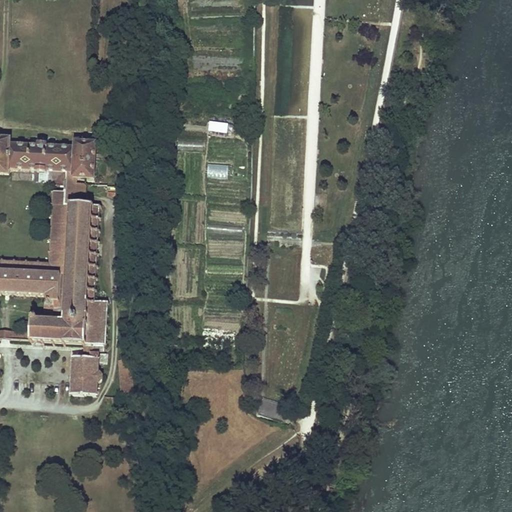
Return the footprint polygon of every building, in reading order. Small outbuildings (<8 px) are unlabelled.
[(173,20),(172,17),(164,17),(164,25),(171,25),(173,23),(173,20)] [(65,207),(86,208),(87,186),(77,185),(78,180),(87,181),(95,181),(96,146),(76,145),(76,150),(48,148),(48,147),(39,147),(38,148),(11,147),(11,142),(0,141),(0,176),(10,177),(10,171),(38,172),(38,174),(47,174),(47,172),(67,174),(67,183),(66,183),(65,195),(65,207)] [(59,323),(45,322),(39,322),(37,319),(34,319),(33,322),(31,322),(28,322),(27,334),(12,333),(11,340),(31,341),(31,343),(34,343),(34,341),(45,341),(44,343),(46,344),(47,342),(53,342),(53,344),(55,344),(55,342),(64,343),(64,344),(66,345),(66,342),(84,344),(84,346),(86,346),(93,347),(104,348),(104,350),(106,350),(106,348),(107,348),(108,346),(105,346),(106,337),(108,337),(108,336),(106,335),(106,328),(109,328),(109,326),(107,326),(107,318),(109,318),(109,316),(107,315),(107,311),(108,305),(96,305),(96,294),(98,294),(98,292),(96,292),(97,282),(99,282),(99,280),(97,280),(98,270),(100,270),(100,268),(98,268),(99,258),(101,258),(100,256),(99,256),(99,246),(101,246),(101,245),(99,245),(100,234),(101,234),(101,233),(100,232),(100,222),(102,223),(102,221),(100,221),(101,210),(103,210),(103,208),(101,208),(101,207),(99,207),(99,208),(94,208),(94,206),(93,206),(93,208),(86,208),(65,207),(65,195),(53,194),(53,196),(54,196),(54,206),(52,206),(52,208),(54,208),(53,218),(51,218),(51,220),(53,220),(52,230),(51,230),(50,233),(53,233),(52,242),(50,242),(50,245),(52,245),(51,254),(49,254),(50,256),(51,256),(51,266),(62,267),(59,323)] [(62,267),(51,266),(40,266),(40,264),(38,264),(38,266),(28,265),(28,263),(27,263),(26,265),(16,265),(16,263),(14,262),(14,265),(4,264),(4,262),(2,262),(2,264),(0,263),(0,339),(1,340),(2,332),(0,332),(0,297),(2,298),(2,296),(12,296),(12,298),(14,299),(14,296),(24,297),(24,299),(26,299),(26,297),(36,297),(36,299),(39,300),(39,297),(47,298),(47,301),(46,301),(45,322),(59,323),(62,267)] [(93,347),(86,346),(85,359),(75,359),(73,397),(74,397),(98,398),(98,385),(100,385),(103,383),(103,378),(101,374),(99,374),(99,363),(99,361),(107,361),(107,356),(92,355),(93,347)] [(120,362),(123,399),(134,400),(132,370),(126,370),(126,362),(123,362),(120,362)] [(284,423),(289,406),(263,398),(258,415),(284,423)]
